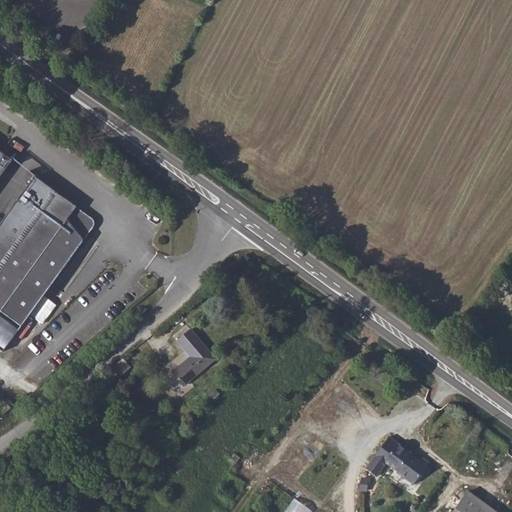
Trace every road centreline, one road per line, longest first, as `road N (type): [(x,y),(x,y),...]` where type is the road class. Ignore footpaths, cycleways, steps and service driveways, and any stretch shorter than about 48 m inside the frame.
road 1 (secondary): [(240,219),(511,413)]
road 2 (unclassified): [(0,448),(177,297),(240,219)]
road 3 (secondary): [(0,45),(240,219)]
